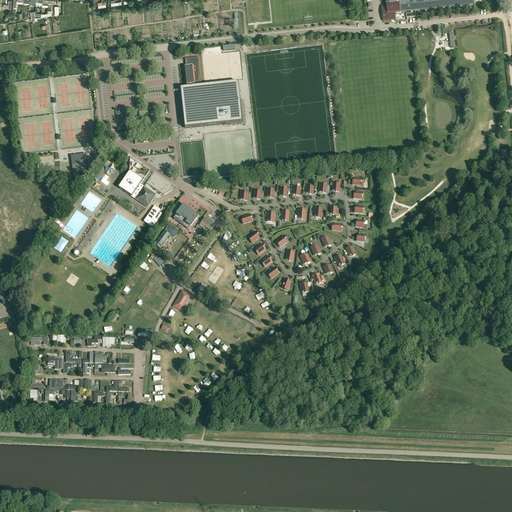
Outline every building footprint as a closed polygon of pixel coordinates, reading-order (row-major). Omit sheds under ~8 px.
[(386,0),(386,7),(382,7),(383,21),(395,20),(394,13),(474,5),(473,0),(475,0),(476,1),(483,0),(386,0)] [(186,66),(182,67),(184,85),(201,83),(198,57),(189,58),(189,62),(185,62),(186,66)] [(238,81),(181,87),(185,127),(243,121),(238,81)] [(80,179),(80,173),(88,172),(86,159),(71,161),(72,164),(74,180),(80,179)] [(130,173),(119,189),(130,196),(133,196),(133,195),(139,199),(139,198),(144,201),(143,202),(144,204),(144,205),(147,208),(156,196),(144,187),(143,187),(142,189),(138,187),(143,181),(143,180),(142,182),(137,179),(138,177),(130,171),(129,172),(130,173)] [(183,205),(173,218),(184,227),(186,224),(190,227),(198,217),(183,205)] [(152,228),(158,220),(155,218),(160,210),(154,206),(143,222),(152,228)] [(330,206),(329,214),(333,214),(333,216),(336,216),(336,215),(340,215),(341,209),(337,209),(337,208),(333,208),(334,207),(330,206)] [(251,218),(250,215),(242,218),(243,221),(242,221),(243,225),(251,222),(250,219),(251,218)] [(204,219),(199,226),(203,229),(205,227),(210,231),(215,225),(205,218),(204,218),(203,219),(204,219)] [(164,230),(154,245),(160,248),(170,234),(164,230)] [(258,235),(256,232),(249,237),(251,240),(250,241),(252,244),(259,238),(257,236),(258,235)] [(278,245),(280,247),(287,242),(285,240),(286,239),(284,236),(277,241),(279,244),(278,245)] [(328,246),(331,245),(328,237),(325,239),(324,237),(321,239),(324,247),(328,245),(328,246)] [(264,247),(262,244),(255,249),(258,252),(256,253),(258,256),(265,251),(263,248),(264,247)] [(318,255),(321,254),(317,246),(314,248),(313,246),(310,247),(314,255),(317,254),(318,255)] [(349,247),(345,249),(349,256),(352,255),(353,257),(356,255),(352,247),(349,249),(349,247)] [(289,261),(292,262),(294,254),(290,253),(291,251),(287,251),(286,259),(289,260),(289,261)] [(303,255),(300,256),(304,264),(307,263),(308,264),(311,263),(307,255),(304,256),(303,255)] [(271,259),(269,256),(262,261),(264,264),(263,265),(265,268),(272,263),(270,260),(271,259)] [(337,257),(334,258),(338,266),(341,264),(342,266),(345,264),(341,256),(338,258),(337,257)] [(330,274),(333,273),(330,266),(327,267),(326,266),(323,267),(326,274),(329,273),(330,274)] [(277,271),(275,268),(268,273),(270,276),(269,277),(271,280),(278,274),(276,272),(277,271)] [(153,294),(164,284),(155,274),(142,285),(146,290),(142,293),(144,296),(150,291),(153,294)] [(316,275),(312,276),(315,283),(313,284),(314,286),(316,286),(316,284),(319,282),(319,284),(323,283),(322,281),(325,280),(323,276),(320,277),(319,275),(316,276),(316,275)] [(288,280),(284,279),(282,287),(285,288),(284,289),(288,291),(291,282),(287,281),(288,280)] [(303,284),(300,284),(302,292),(305,292),(305,293),(309,293),(307,284),(303,285),(303,284)] [(188,295),(184,293),(183,295),(181,294),(174,305),(182,310),(189,298),(187,297),(188,295)] [(128,297),(123,302),(127,307),(133,302),(128,297)] [(224,323),(229,327),(233,321),(227,318),(224,323)] [(64,336),(53,336),(53,341),(57,341),(57,345),(64,345),(64,336)] [(92,347),(92,344),(98,344),(98,340),(100,340),(101,337),(94,337),(94,340),(87,340),(87,344),(87,347),(92,347)] [(48,338),(30,338),(31,346),(40,346),(40,342),(43,342),(43,345),(47,345),(48,338)] [(106,344),(106,347),(111,347),(111,344),(114,345),(115,338),(106,338),(105,344),(106,344)] [(70,354),(69,355),(66,355),(66,363),(80,364),(80,360),(72,359),(71,357),(72,356),(72,355),(71,354),(70,354)] [(103,364),(103,355),(95,355),(95,363),(103,364)] [(59,370),(60,360),(56,360),(56,357),(48,357),(48,364),(55,364),(55,370),(59,370)] [(72,369),(72,365),(64,364),(63,374),(67,375),(68,368),(72,369)] [(53,381),(52,390),(63,390),(63,386),(63,382),(57,382),(57,381),(53,381)] [(83,381),(79,381),(78,386),(68,386),(68,391),(83,391),(83,381)] [(118,382),(113,382),(113,388),(109,387),(109,392),(117,392),(118,382)] [(45,391),(45,402),(49,402),(49,398),(52,398),(53,398),(53,395),(53,391),(45,391)] [(79,396),(79,392),(71,391),(71,402),(74,403),(75,396),(79,396)] [(102,398),(102,393),(93,393),(93,404),(97,404),(98,397),(102,398)] [(117,394),(106,393),(105,405),(109,405),(109,400),(110,400),(110,398),(117,399),(117,394)] [(132,394),(128,394),(127,401),(124,401),(124,405),(132,405),(132,394)]
